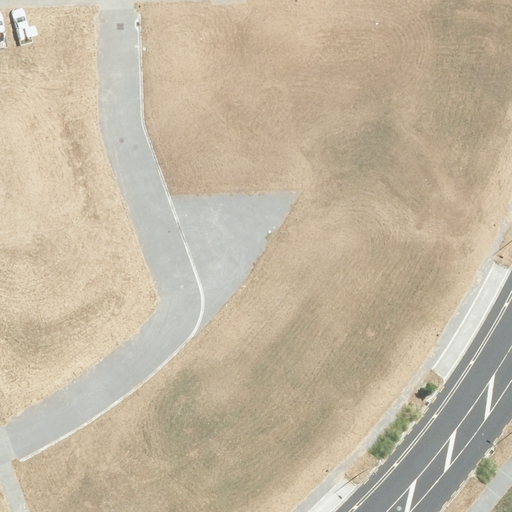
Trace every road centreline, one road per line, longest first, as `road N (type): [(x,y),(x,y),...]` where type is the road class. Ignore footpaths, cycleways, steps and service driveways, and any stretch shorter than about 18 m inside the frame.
road 1 (residential): [(0,446),(139,357),(176,316),(177,288),(117,113),(114,0)]
road 2 (residential): [(511,357),(393,511)]
